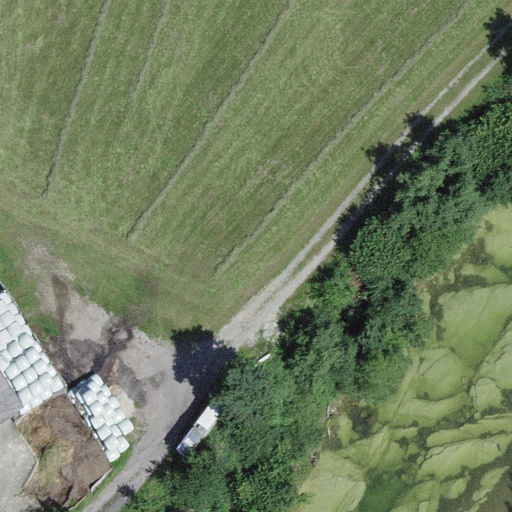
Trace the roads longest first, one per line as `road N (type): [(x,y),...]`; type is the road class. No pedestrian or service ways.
road 1 (track): [(0,231),(187,397),(511,37)]
road 2 (track): [(187,397),(96,511)]
